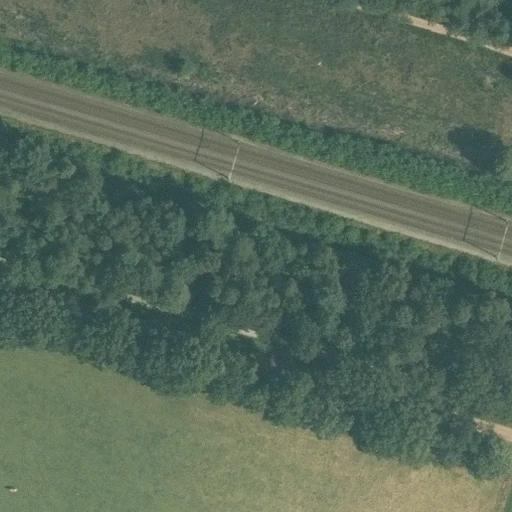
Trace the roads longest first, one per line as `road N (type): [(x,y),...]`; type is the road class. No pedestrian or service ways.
road 1 (track): [(511,435),(0,285)]
road 2 (track): [(511,51),(340,0)]
